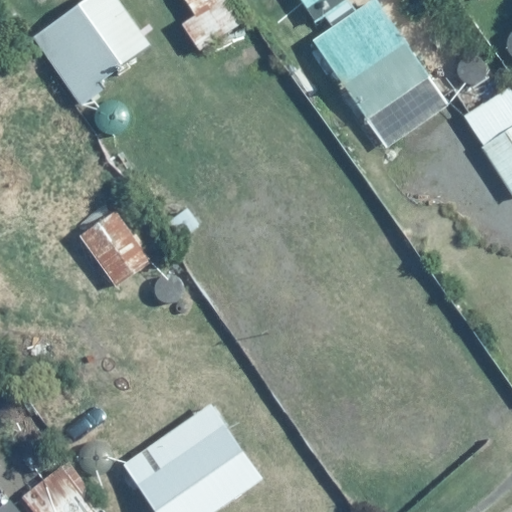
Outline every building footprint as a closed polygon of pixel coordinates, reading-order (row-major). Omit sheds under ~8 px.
[(73,0),(33,28),(82,103),(107,85),(102,77),(152,42),(122,0),(73,0)] [(188,0),(195,10),(180,19),(198,48),(252,15),(242,0),(188,0)] [(334,21),(311,36),(382,146),(446,105),(377,0),(368,0),(359,6),(354,0),(351,0),(330,14),(334,21)] [(511,87),(505,77),(457,110),(511,188),(511,87)] [(155,251),(116,202),(76,234),(115,283),(155,251)] [(111,381),(81,349),(60,368),(69,378),(56,390),(77,412),(111,381)] [(211,394),(117,459),(155,511),(211,511),(266,474),(211,394)] [(18,487),(36,511),(91,511),(100,505),(78,476),(86,471),(69,449),(18,487)] [(28,511),(10,490),(0,498),(0,511),(28,511)]
